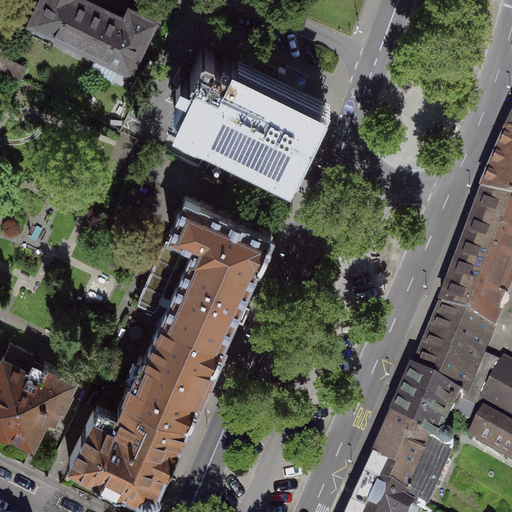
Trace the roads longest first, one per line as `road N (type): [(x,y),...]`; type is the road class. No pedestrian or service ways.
road 1 (secondary): [(356,113),(190,511)]
road 2 (secondary): [(313,511),(468,157)]
road 3 (residential): [(356,113),(360,145),(397,181),(439,176),(468,157)]
road 4 (residential): [(234,0),(377,60)]
road 5 (secondary): [(468,157),(511,32)]
